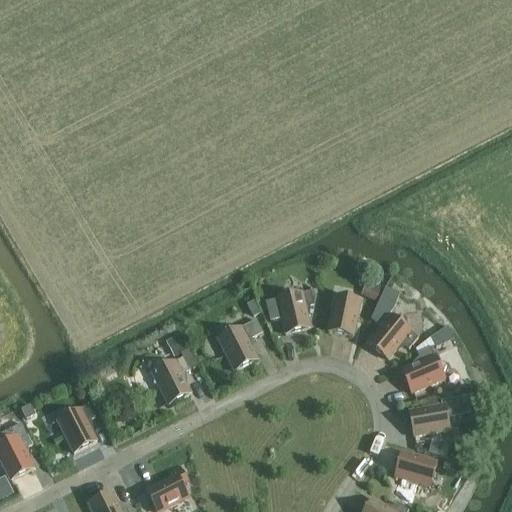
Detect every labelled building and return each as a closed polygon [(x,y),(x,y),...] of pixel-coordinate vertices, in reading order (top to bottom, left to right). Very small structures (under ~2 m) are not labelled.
[(361,297),(378,305),(385,291),(371,284),(369,288),(366,287),(361,297)] [(277,302),(265,305),(269,324),(282,322),(285,337),(310,331),(305,310),(315,308),(311,294),(296,297),(288,292),(282,301),(277,302)] [(353,339),(360,304),(335,299),(328,334),(353,339)] [(254,305),(245,309),(252,322),(260,317),(254,305)] [(409,352),(418,341),(406,331),(405,321),(395,322),(391,318),(368,346),(388,362),(401,346),(409,352)] [(223,340),(218,342),(234,375),(257,363),(247,344),(256,340),(261,337),(254,324),(249,326),(234,334),(225,330),(223,340)] [(446,332),(431,342),(435,353),(452,345),(446,332)] [(178,340),(165,347),(172,360),(186,353),(178,340)] [(442,377),(446,368),(437,364),(431,350),(417,356),(421,365),(401,373),(411,397),(445,382),(442,377)] [(157,374),(152,376),(168,408),(191,397),(181,378),(190,373),(183,360),(168,368),(159,364),(157,374)] [(464,401),(449,404),(451,415),(467,412),(464,401)] [(31,407),(22,412),(26,422),(32,419),(34,413),(31,407)] [(62,421),(57,424),(74,456),(97,445),(87,425),(96,421),(89,408),(75,415),(65,412),(62,421)] [(414,440),(449,433),(445,408),(409,415),(414,440)] [(20,425),(0,435),(0,462),(11,483),(34,472),(24,453),(32,448),(26,435),(20,425)] [(402,456),(395,480),(400,481),(396,495),(413,511),(420,487),(430,490),(437,466),(402,456)] [(444,462),(442,470),(463,476),(465,467),(444,462)] [(173,480),(146,494),(155,511),(166,511),(188,501),(181,487),(187,484),(179,469),(169,474),(173,480)] [(126,511),(119,511),(111,496),(89,507),(90,511),(130,511),(130,510),(126,511)] [(406,511),(396,505),(391,511),(388,511),(373,502),(366,511),(406,511)]
